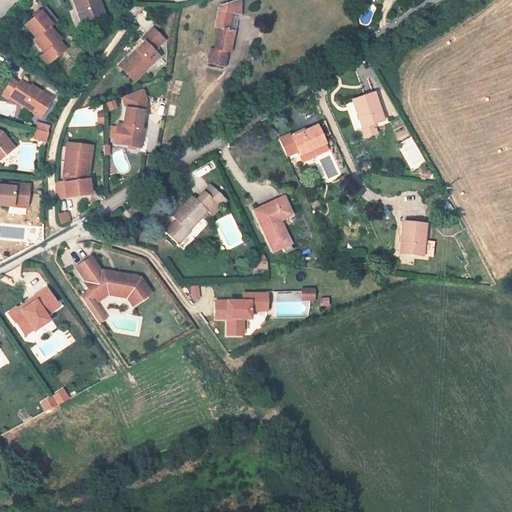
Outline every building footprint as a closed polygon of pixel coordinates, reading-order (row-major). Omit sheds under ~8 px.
[(78,0),(88,26),(109,19),(102,0),(78,0)] [(367,0),(358,2),(360,8),(371,5),(369,0),(367,0)] [(210,67),(228,70),(231,54),(233,55),(237,32),(234,32),(236,22),(246,20),(241,4),(221,10),(216,30),(219,30),(216,52),(212,51),(210,67)] [(49,8),(43,13),(55,26),(60,21),(49,8)] [(43,13),(28,26),(39,39),(50,52),(48,54),(44,57),(52,65),(69,50),(62,43),(64,41),(53,28),(55,26),(43,13)] [(151,47),(124,70),(140,86),(166,62),(159,55),(170,45),(159,34),(148,43),(151,47)] [(36,41),(48,54),(50,52),(39,39),(36,41)] [(13,94),(12,95),(43,115),(55,96),(34,83),(33,84),(23,78),(21,81),(15,77),(6,90),(13,94)] [(363,128),(385,120),(374,92),(352,100),(363,128)] [(130,149),(147,151),(149,132),(146,131),(148,114),(130,112),(128,130),(131,131),(130,149)] [(38,120),(39,127),(50,130),(53,123),(38,120)] [(39,127),(38,127),(36,136),(47,139),(50,130),(39,127)] [(305,127),(278,138),(286,156),(296,152),(301,162),(328,150),(317,127),(307,131),(305,127)] [(0,154),(3,157),(16,146),(4,130),(2,132),(0,131),(0,154)] [(71,142),(68,162),(73,163),(75,151),(95,155),(96,147),(71,142)] [(65,175),(67,197),(92,195),(90,177),(95,155),(75,151),(73,163),(68,162),(65,175)] [(210,183),(220,176),(210,161),(199,169),(210,183)] [(346,167),(339,169),(344,180),(351,178),(346,167)] [(0,200),(10,202),(15,202),(15,197),(29,199),(31,181),(17,179),(16,183),(11,182),(0,181),(0,200)] [(168,230),(181,242),(210,210),(215,214),(224,204),(207,189),(198,198),(194,194),(176,214),(179,217),(168,230)] [(294,216),(284,195),(253,210),(273,253),(290,245),(280,223),(294,216)] [(422,238),(425,222),(405,219),(400,252),(429,256),(431,240),(422,238)] [(88,288),(93,295),(103,288),(106,292),(125,296),(131,304),(149,291),(138,275),(101,268),(99,269),(89,254),(74,265),(84,279),(83,280),(88,288)] [(12,306),(4,312),(11,322),(12,321),(17,328),(25,321),(30,327),(30,328),(45,318),(42,313),(54,303),(41,285),(28,295),(28,296),(30,299),(25,302),(19,303),(13,307),(12,306)] [(88,288),(85,289),(93,301),(106,292),(103,288),(93,295),(88,288)] [(314,288),(302,288),(302,299),(314,299),(314,288)] [(85,289),(79,294),(86,305),(93,301),(85,289)] [(243,300),(215,300),(215,318),(227,318),(227,334),(239,334),(239,328),(243,328),(243,318),(250,318),(250,310),(267,310),(267,293),(249,293),(249,300),(243,300)] [(102,315),(93,301),(86,305),(96,319),(102,315)] [(25,321),(17,328),(21,334),(30,327),(25,321)] [(60,387),(50,394),(56,401),(66,396),(60,387)] [(39,401),(44,408),(56,401),(50,394),(39,401)]
